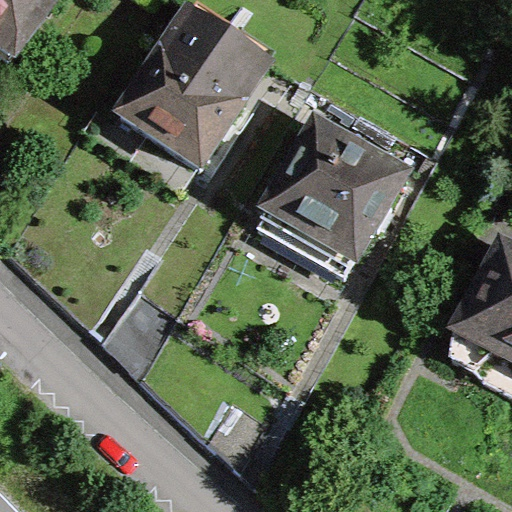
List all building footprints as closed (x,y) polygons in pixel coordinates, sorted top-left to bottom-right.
[(0,0),(0,61),(10,69),(58,0),(0,0)] [(193,14),(122,122),(202,175),(246,108),(244,107),(271,65),(193,14)] [(315,132),(265,217),(352,268),(402,182),(315,132)] [(511,253),(503,249),(457,335),(455,365),(481,379),(484,386),(511,400),(511,253)] [(141,289),(103,345),(136,375),(178,314),(141,289)] [(273,416),(250,457),(268,468),(292,426),(273,416)]
